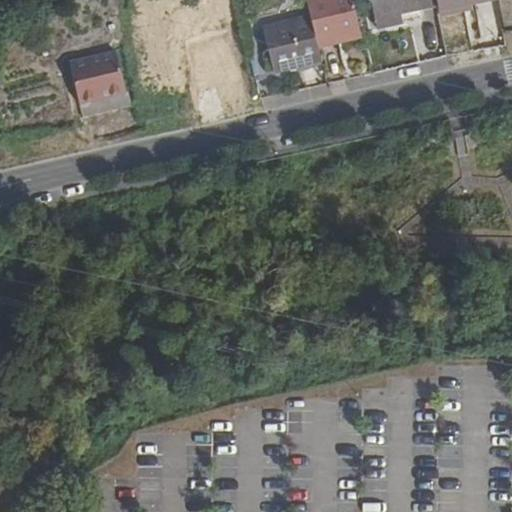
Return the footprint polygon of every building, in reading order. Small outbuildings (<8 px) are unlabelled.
[(351,0),(307,0),(306,0),(319,50),(362,39),(351,0)] [(373,0),(377,18),(439,6),(437,0),(373,0)] [(437,0),(439,6),(440,11),(496,0),(437,0)] [(309,18),(260,30),(271,75),(320,64),(309,18)] [(115,54),(69,64),(83,120),(129,110),(115,54)]
